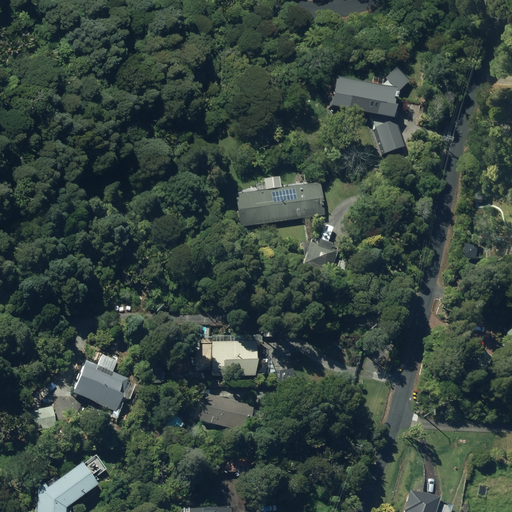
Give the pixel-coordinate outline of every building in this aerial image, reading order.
[(385,80),(397,93),(411,81),(398,67),(385,80)] [(337,81),(333,107),(391,118),(393,108),(391,108),(394,92),(337,81)] [(395,122),(376,128),(385,154),(404,147),(395,122)] [(319,185),(237,197),(241,225),(323,214),(319,185)] [(303,270),(330,277),(338,251),(330,249),(331,245),(319,242),(318,246),(310,243),(303,270)] [(213,376),(255,378),(256,344),(214,343),(213,376)] [(66,395),(113,412),(125,380),(77,363),(66,395)] [(243,431),(259,436),(265,414),(249,409),(250,407),(204,395),(203,399),(194,397),(189,416),(197,419),(197,421),(242,434),(243,431)] [(30,432),(56,427),(53,407),(27,412),(30,432)] [(141,444),(151,444),(152,429),(141,428),(141,444)] [(221,473),(233,473),(234,468),(249,468),(250,456),(232,456),(232,460),(221,460),(221,473)] [(63,511),(64,511),(97,487),(81,465),(45,491),(41,486),(37,489),(36,511),(63,511)] [(434,511),(438,499),(411,491),(404,511),(434,511)]
